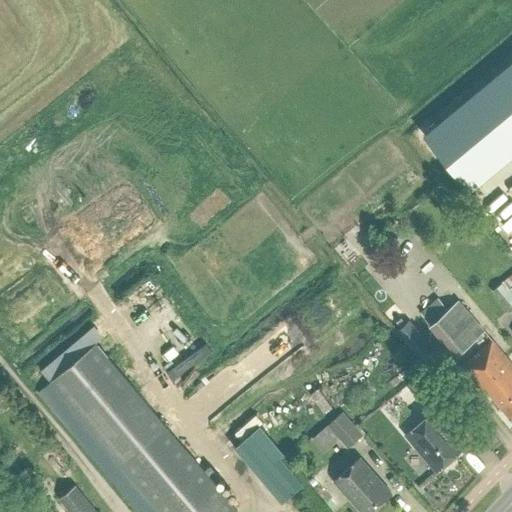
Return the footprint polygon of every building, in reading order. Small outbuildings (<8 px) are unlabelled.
[(511,59),(424,132),(471,190),(511,156),(511,59)] [(447,246),(442,240),(433,247),(438,253),(447,246)] [(437,296),(419,311),(429,323),(428,324),(454,355),(484,329),(458,299),(447,308),(437,296)] [(426,365),(439,354),(409,318),(395,330),(426,365)] [(486,387),(508,412),(511,417),(511,416),(511,362),(492,338),(460,365),(481,391),(486,387)] [(140,511),(234,511),(239,509),(214,480),(221,474),(203,454),(196,459),(129,380),(136,375),(121,357),(114,363),(97,343),(52,381),(39,392),(140,511)] [(428,408),(441,398),(424,377),(411,387),(428,408)] [(348,445),(362,433),(341,411),(328,423),(348,445)] [(435,469),(462,447),(432,411),(405,433),(435,469)] [(259,425),(235,446),(240,451),(282,501),(303,483),(279,455),(283,452),(259,425)] [(362,511),(367,511),(391,491),(359,456),(333,479),(362,511)] [(0,511),(26,511),(0,480),(0,511)] [(58,498),(70,511),(97,511),(73,485),(58,498)]
